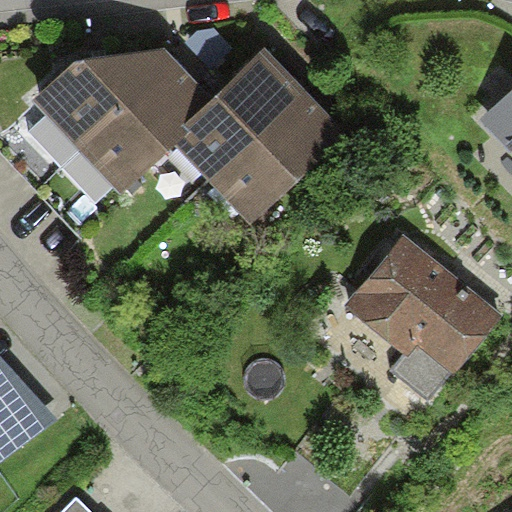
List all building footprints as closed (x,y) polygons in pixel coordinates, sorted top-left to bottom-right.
[(27,100),(76,150),(171,60),(161,50),(73,57),(27,100)] [(261,52),(210,101),(165,145),(200,181),(296,90),(261,52)] [(171,60),(76,150),(115,191),(165,145),(210,101),(171,60)] [(511,74),(467,120),(511,165),(511,74)] [(296,90),(200,181),(241,224),(337,132),(296,90)] [(500,317),(397,236),(337,312),(406,366),(415,355),(449,382),(500,317)] [(56,463),(22,426),(0,445),(0,465),(25,492),(56,463)] [(88,511),(71,495),(54,511),(88,511)]
